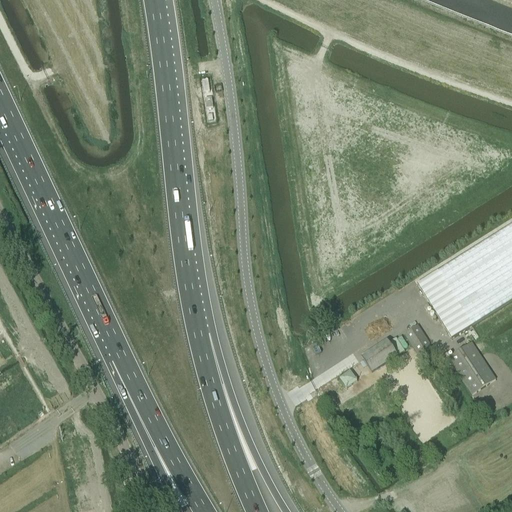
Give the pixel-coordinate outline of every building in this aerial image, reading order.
[(211,99),(205,99),(206,110),(213,109),(211,99)] [(511,225),(417,285),(451,340),(501,309),(511,302),(511,225)] [(337,338),(350,332),(346,324),(333,330),(337,338)] [(330,349),(340,365),(377,341),(367,325),(330,349)] [(431,347),(417,326),(404,335),(418,356),(431,347)] [(396,339),(363,360),(371,374),(389,362),(404,352),(396,339)] [(471,344),(448,359),(472,396),(495,380),(471,344)] [(380,368),(384,375),(391,371),(387,364),(380,368)] [(338,377),(346,389),(358,380),(350,369),(338,377)] [(396,371),(383,380),(401,404),(413,395),(396,371)] [(334,378),(319,387),(342,425),(356,416),(334,378)] [(352,437),(368,430),(362,415),(346,422),(352,437)] [(431,469),(419,476),(429,492),(445,482),(437,468),(432,471),(431,469)]
